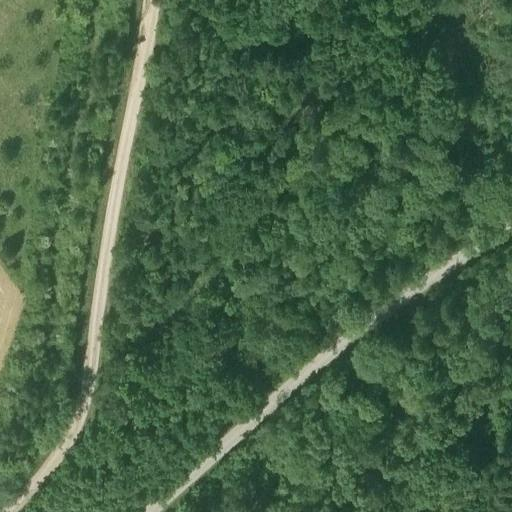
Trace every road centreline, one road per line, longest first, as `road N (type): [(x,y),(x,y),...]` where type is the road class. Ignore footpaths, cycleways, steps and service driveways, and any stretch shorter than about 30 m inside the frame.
road 1 (track): [(153,0),(81,415),(7,511)]
road 2 (track): [(511,248),(165,511)]
